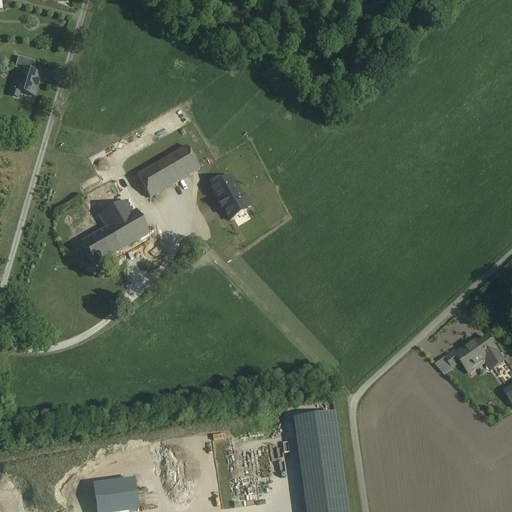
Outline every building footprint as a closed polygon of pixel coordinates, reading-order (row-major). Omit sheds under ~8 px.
[(32,62),(18,58),(15,69),(18,70),(19,70),(28,73),(32,62)] [(28,73),(19,70),(18,70),(12,90),(19,92),(34,97),(40,76),(34,74),(28,73)] [(190,129),(129,164),(137,177),(186,148),(187,148),(197,142),(190,129)] [(92,140),(74,149),(82,163),(99,154),(96,149),(92,140)] [(210,164),(197,142),(187,148),(200,170),(210,164)] [(186,148),(137,177),(150,199),(200,170),(187,148),(186,148)] [(217,178),(203,186),(210,198),(224,190),(217,178)] [(133,214),(112,179),(85,195),(106,229),(120,253),(139,242),(150,235),(136,211),(133,214)] [(106,229),(82,243),(96,267),(120,253),(106,229)] [(163,257),(150,235),(139,242),(152,263),(163,257)] [(469,346),(456,355),(455,353),(435,366),(443,375),(461,363),(470,375),(478,369),(477,367),(487,360),(494,370),(504,363),(487,340),(478,346),(473,339),(467,343),(469,346)] [(305,511),(348,511),(336,416),(294,421),(305,511)]
